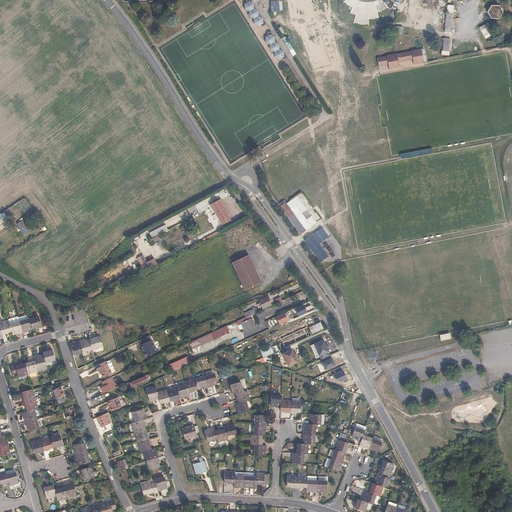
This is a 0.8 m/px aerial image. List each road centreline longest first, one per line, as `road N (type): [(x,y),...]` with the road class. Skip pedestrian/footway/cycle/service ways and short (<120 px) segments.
road 1 (tertiary): [(106,0),(232,180)]
road 2 (tertiary): [(342,328),(434,511)]
road 3 (residential): [(132,511),(83,409),(59,333)]
road 4 (tertiary): [(342,328),(333,300),(258,195),(232,180)]
road 5 (tertiary): [(232,180),(342,328)]
road 6 (residential): [(181,499),(161,422),(215,407)]
